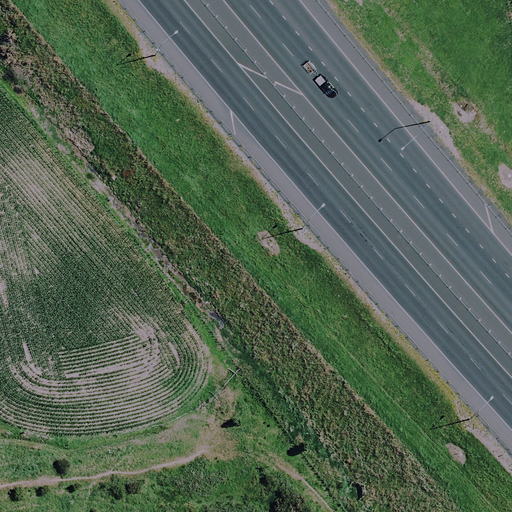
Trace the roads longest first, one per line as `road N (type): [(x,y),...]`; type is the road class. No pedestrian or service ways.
road 1 (motorway): [(511,385),(168,0)]
road 2 (motorway): [(313,66),(511,294)]
